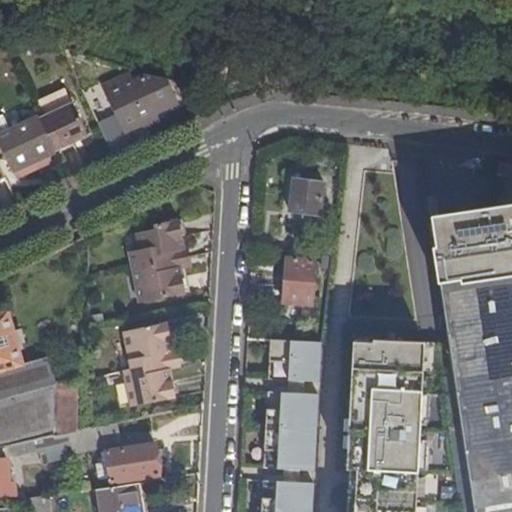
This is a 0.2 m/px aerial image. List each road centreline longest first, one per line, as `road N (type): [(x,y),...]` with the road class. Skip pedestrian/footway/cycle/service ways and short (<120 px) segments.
road 1 (residential): [(235,132),(215,511)]
road 2 (unknown): [(329,511),(344,230),(336,137)]
road 3 (residential): [(511,145),(288,116),(235,132)]
road 4 (residential): [(0,243),(235,132)]
